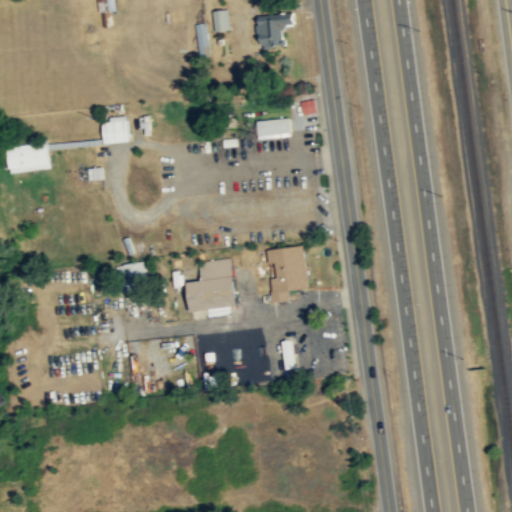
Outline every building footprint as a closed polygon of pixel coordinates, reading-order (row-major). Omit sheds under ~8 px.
[(229,8),(213,11),(215,31),(232,29),(229,8)] [(296,22),(295,11),(259,16),(263,48),(286,45),(283,24),(296,22)] [(196,23),(199,56),(210,55),(207,22),(196,23)] [(302,100),(304,113),(318,111),(315,98),(302,100)] [(103,119),(105,143),(131,140),(129,116),(103,119)] [(257,119),(258,137),(292,135),(291,117),(257,119)] [(50,142),(8,143),(9,170),(51,168),(50,142)] [(267,248),(269,263),(277,262),(278,277),(271,278),(273,301),(290,300),(289,290),(309,288),(304,244),(267,248)] [(199,261),(202,279),(189,281),(194,311),(240,304),(233,256),(199,261)] [(127,262),(129,292),(147,291),(145,261),(127,262)]
